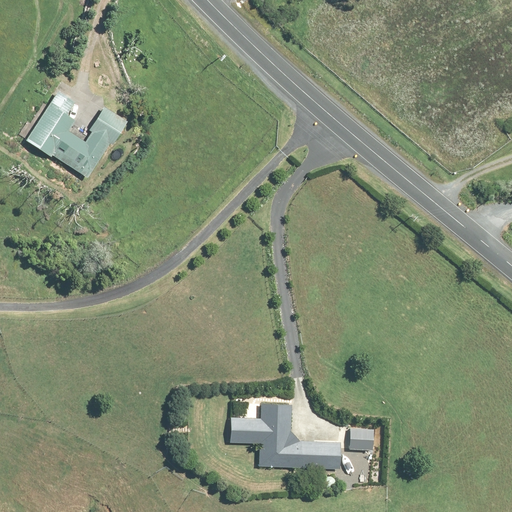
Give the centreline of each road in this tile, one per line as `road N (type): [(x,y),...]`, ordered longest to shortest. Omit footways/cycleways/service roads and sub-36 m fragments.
road 1 (tertiary): [(207,0),(304,93),(511,265)]
road 2 (unknown): [(351,132),(297,176),(270,218),(276,308),(300,432)]
